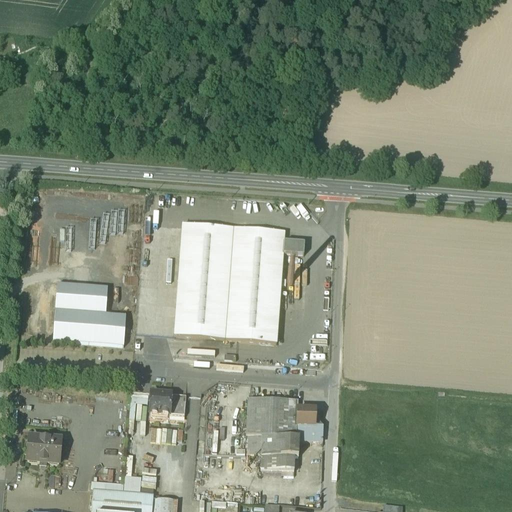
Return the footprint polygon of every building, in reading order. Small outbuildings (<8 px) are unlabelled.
[(233,239),(181,235),(174,345),(224,349),(233,239)] [(283,243),(233,239),(224,349),(275,353),(282,264),(283,252),(283,243)] [(303,253),(283,252),(282,264),(302,265),(303,253)] [(57,295),(53,351),(123,355),(125,325),(103,324),(105,298),(57,295)] [(148,401),(132,400),(130,425),(146,427),(148,401)] [(171,402),(151,401),(149,421),(170,422),(171,403),(171,402)] [(186,404),(171,403),(170,422),(184,424),(186,404)] [(297,408),(247,406),(245,441),(245,442),(261,443),(295,444),(296,433),(295,433),(296,416),(297,408)] [(296,416),(295,433),(296,433),(312,433),(313,417),(307,417),(296,416)] [(312,433),(296,433),(295,444),(298,444),(298,447),(321,447),(322,433),(321,433),(313,424),(314,418),(313,417),(312,433)] [(161,435),(159,449),(176,451),(178,437),(161,435)] [(261,443),(245,442),(244,461),(260,461),(261,443)] [(61,446),(29,443),(27,467),(58,470),(61,446)] [(295,444),(261,443),(260,461),(293,462),(297,462),(298,447),(298,444),(295,444)] [(293,462),(260,461),(260,476),(293,477),(293,462)] [(140,484),(124,482),(123,498),(139,500),(140,484)] [(123,491),(93,488),(91,511),(151,511),(153,501),(139,500),(123,498),(122,498),(123,491)] [(173,511),(174,506),(156,505),(156,501),(153,501),(151,511),(173,511)]
